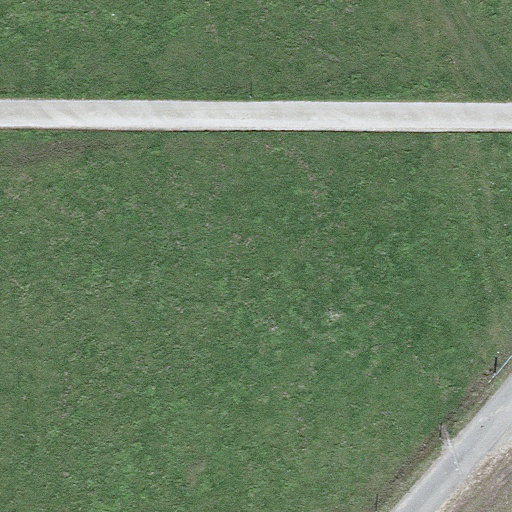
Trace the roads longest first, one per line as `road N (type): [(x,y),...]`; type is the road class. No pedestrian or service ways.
road 1 (track): [(511,113),(0,112)]
road 2 (unclassified): [(511,398),(410,511)]
